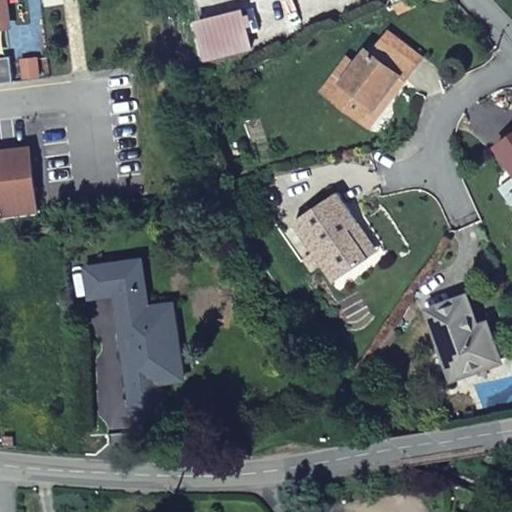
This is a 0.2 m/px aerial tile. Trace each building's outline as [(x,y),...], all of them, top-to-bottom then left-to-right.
[(0,0),(0,83),(15,81),(12,56),(0,57),(0,28),(9,27),(5,0),(0,0)] [(252,48),(242,10),(198,20),(200,27),(192,29),(199,61),(252,48)] [(389,33),(379,44),(371,55),(366,53),(343,82),(341,80),(329,95),(363,122),(399,77),(403,81),(422,57),(389,33)] [(371,55),(379,44),(368,35),(324,91),(329,95),(341,80),(343,82),(366,53),(371,55)] [(368,126),(403,81),(399,77),(363,122),(368,126)] [(511,136),(498,146),(511,165),(511,136)] [(0,218),(41,213),(32,151),(0,153),(0,218)] [(511,178),(502,185),(511,199),(511,178)] [(333,282),(371,256),(351,228),(360,222),(338,191),(293,222),(333,282)] [(351,228),(371,256),(379,251),(360,222),(351,228)] [(160,382),(185,379),(174,303),(149,306),(142,259),(86,266),(90,297),(118,294),(134,408),(164,404),(160,382)] [(466,297),(429,310),(453,377),(500,360),(490,332),(480,336),(466,297)] [(481,452),(476,463),(511,478),(511,450),(509,460),(481,452)]
